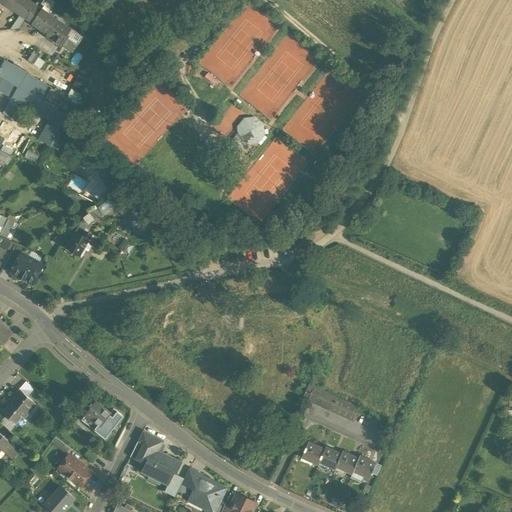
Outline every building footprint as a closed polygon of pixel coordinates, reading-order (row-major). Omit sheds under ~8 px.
[(36,4),(29,0),(9,0),(6,5),(20,14),(26,19),(36,4)] [(55,3),(51,0),(44,0),(42,3),(38,0),(36,4),(42,9),(48,13),(55,3)] [(36,4),(26,19),(33,23),(42,9),(36,4)] [(48,13),(42,9),(33,23),(49,34),(58,20),(48,13)] [(26,19),(20,14),(11,30),(19,29),(26,19)] [(72,29),(58,20),(49,34),(48,36),(61,44),(61,45),(72,30),(72,29)] [(83,38),(72,30),(61,45),(61,44),(60,46),(63,48),(68,40),(71,42),(72,41),(78,45),(79,45),(83,38)] [(79,45),(78,45),(74,51),(82,57),(86,50),(79,45)] [(38,53),(31,48),(26,55),(28,57),(28,61),(31,63),(38,53)] [(0,76),(4,79),(18,87),(26,73),(19,69),(20,67),(14,63),(11,65),(0,58),(0,76)] [(42,83),(26,73),(18,87),(34,97),(42,83)] [(18,87),(4,79),(0,84),(0,91),(12,98),(18,87)] [(55,90),(42,83),(34,97),(45,103),(64,114),(72,100),(62,95),(63,93),(56,89),(55,90)] [(34,97),(18,87),(12,98),(11,99),(19,103),(38,114),(45,103),(34,97)] [(86,92),(77,87),(72,95),(76,97),(75,100),(80,102),(86,92)] [(11,117),(19,103),(11,99),(3,112),(11,117)] [(64,114),(45,103),(38,114),(49,121),(39,139),(58,150),(62,144),(53,138),(67,115),(64,114)] [(245,119),(239,127),(242,130),(233,141),(233,142),(244,150),(245,150),(249,146),(248,144),(251,143),(264,128),(263,126),(253,118),(245,119)] [(216,126),(225,134),(230,129),(221,120),(216,126)] [(0,168),(1,169),(11,157),(0,150),(0,168)] [(111,184),(98,170),(93,175),(100,182),(95,188),(99,191),(96,195),(100,198),(111,184)] [(91,223),(100,213),(95,208),(86,217),(91,223)] [(0,236),(2,237),(4,235),(7,237),(14,223),(8,220),(0,236)] [(86,236),(76,231),(67,247),(82,256),(88,244),(91,239),(86,236)] [(0,236),(0,256),(2,258),(2,257),(11,242),(2,237),(0,236)] [(21,254),(13,250),(3,267),(11,272),(21,254)] [(42,265),(21,254),(11,272),(33,283),(38,273),(41,272),(42,269),(42,266),(42,265)] [(210,286),(198,288),(199,295),(211,293),(210,286)] [(0,345),(10,334),(0,325),(0,345)] [(28,393),(34,387),(27,381),(21,387),(28,393)] [(359,406),(314,385),(312,389),(357,411),(359,406)] [(16,397),(3,412),(16,423),(29,408),(32,410),(36,404),(19,389),(14,395),(16,397)] [(357,411),(312,389),(307,400),(352,421),(357,411)] [(85,415),(97,423),(100,426),(111,412),(96,401),(85,415)] [(97,423),(93,429),(106,439),(123,416),(114,409),(111,412),(100,426),(97,423)] [(97,423),(85,415),(81,420),(93,429),(97,423)] [(164,441),(143,430),(138,441),(143,444),(154,449),(154,448),(159,451),(164,441)] [(0,433),(0,452),(3,450),(9,454),(15,448),(8,441),(0,433)] [(70,448),(55,436),(51,441),(66,453),(70,448)] [(143,444),(138,441),(132,452),(138,455),(143,444)] [(317,446),(308,442),(304,451),(302,456),(318,464),(319,461),(324,451),(316,447),(317,446)] [(154,449),(143,444),(138,455),(147,460),(148,459),(149,460),(154,449)] [(333,451),(326,447),(324,451),(319,461),(335,469),(336,465),(341,456),(333,451)] [(159,451),(154,448),(154,449),(149,460),(148,459),(147,460),(141,472),(168,485),(168,486),(174,473),(177,474),(183,462),(159,451)] [(351,456),(343,452),(341,456),(336,465),(352,473),(354,470),(358,461),(350,457),(351,456)] [(85,479),(91,472),(69,455),(59,467),(80,485),(82,483),(83,483),(85,481),(85,479)] [(368,460),(360,455),(358,461),(354,470),(370,478),(372,473),(373,473),(376,465),(368,461),(368,460)] [(202,475),(189,468),(184,478),(181,483),(194,490),(201,476),(202,475)] [(174,473),(168,486),(168,485),(164,492),(175,497),(181,483),(184,478),(177,474),(174,473)] [(226,488),(201,476),(194,490),(190,499),(191,502),(195,504),(199,503),(200,501),(207,504),(206,507),(207,510),(211,511),(212,511),(215,511),(226,488)] [(51,511),(52,511),(62,511),(75,498),(62,487),(45,505),(51,511)] [(253,503),(237,495),(230,509),(232,510),(231,511),(248,511),(249,511),(252,510),(254,506),(253,503)]
